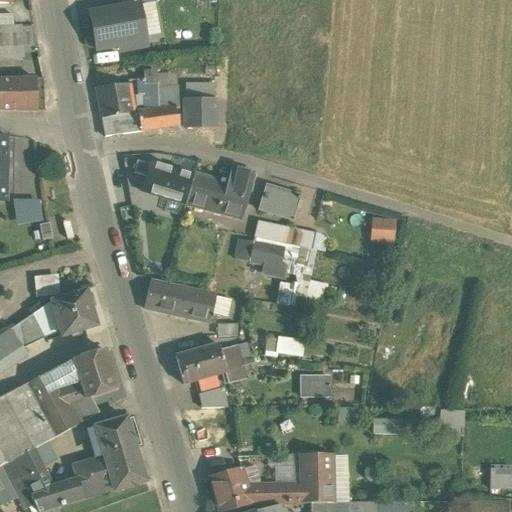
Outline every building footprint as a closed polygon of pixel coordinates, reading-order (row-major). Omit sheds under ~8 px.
[(159,3),(158,0),(122,0),(123,8),(139,6),(159,3)] [(146,48),(139,6),(123,8),(91,14),(98,56),(146,48)] [(0,28),(12,28),(12,16),(0,16),(0,28)] [(12,28),(0,28),(0,53),(22,53),(21,27),(12,28)] [(145,113),(158,111),(158,68),(144,68),(145,113)] [(35,78),(0,79),(0,110),(37,112),(35,78)] [(216,82),(189,83),(189,102),(214,101),(217,101),(216,82)] [(128,86),(96,90),(101,121),(133,115),(128,86)] [(177,89),(158,90),(158,111),(177,109),(177,89)] [(214,129),(214,101),(189,102),(185,102),(185,130),(214,129)] [(145,113),(138,115),(141,133),(179,128),(177,109),(158,111),(145,113)] [(133,115),(101,121),(105,138),(141,133),(138,115),(133,115)] [(143,194),(186,206),(194,177),(152,164),(151,167),(137,163),(134,174),(148,178),(143,194)] [(227,185),(194,177),(186,206),(237,220),(250,172),(231,167),(227,185)] [(299,197),(266,187),(259,212),(292,222),(299,197)] [(12,199),(16,226),(42,222),(39,200),(12,199)] [(394,245),(396,221),(371,219),(369,244),(394,245)] [(314,235),(258,222),(254,238),(311,251),(314,235)] [(49,225),(39,227),(41,242),(52,240),(49,225)] [(283,251),(239,242),(235,261),(263,267),(261,275),(284,279),(286,267),(280,266),(283,251)] [(36,298),(60,296),(58,275),(34,278),(36,298)] [(202,295),(149,283),(143,310),(196,319),(202,295)] [(66,298),(51,303),(60,332),(61,337),(96,327),(90,308),(94,307),(90,296),(87,297),(86,292),(66,298)] [(233,301),(202,295),(196,319),(209,321),(210,314),(231,318),(233,301)] [(51,303),(33,314),(45,339),(60,332),(51,303)] [(33,314),(10,330),(23,349),(45,339),(33,314)] [(237,326),(215,325),(215,335),(237,336),(237,326)] [(23,349),(10,330),(0,337),(0,374),(28,356),(23,349)] [(304,342),(266,337),(263,357),(287,360),(287,355),(302,357),(304,342)] [(240,362),(250,359),(246,346),(218,353),(224,375),(223,375),(226,386),(245,381),(240,362)] [(216,347),(176,358),(183,386),(223,375),(224,375),(218,353),(216,347)] [(103,351),(72,361),(79,381),(85,400),(90,398),(116,390),(103,351)] [(47,375),(0,400),(0,445),(10,463),(12,462),(33,451),(78,426),(67,406),(55,389),(47,375)] [(329,376),(298,377),(299,399),(329,399),(329,376)] [(79,381),(55,389),(67,406),(85,400),(79,381)] [(223,389),(198,395),(201,410),(228,409),(223,389)] [(85,400),(67,406),(78,426),(80,425),(80,424),(99,414),(90,398),(85,400)] [(332,411),(333,425),(357,424),(356,410),(332,411)] [(463,413),(440,412),(438,437),(462,438),(463,413)] [(125,419),(95,428),(96,433),(85,437),(88,447),(93,446),(97,460),(104,459),(114,492),(144,483),(125,419)] [(415,422),(373,421),(373,435),(415,436),(415,422)] [(10,463),(0,445),(0,468),(0,469),(10,463)] [(33,451),(12,462),(21,480),(42,469),(33,451)] [(331,456),(300,456),(300,486),(301,505),(310,505),(332,505),(331,456)] [(97,460),(73,467),(77,479),(78,479),(84,500),(114,492),(104,459),(97,460)] [(21,480),(12,462),(10,463),(0,469),(16,498),(28,493),(21,480)] [(490,487),(511,487),(511,466),(490,466),(490,487)] [(0,468),(0,505),(16,498),(0,469),(0,468)] [(42,469),(21,480),(28,493),(30,498),(53,489),(42,469)] [(240,469),(209,478),(218,511),(228,511),(251,506),(246,488),(240,469)] [(53,489),(30,498),(37,511),(44,511),(84,500),(78,479),(77,479),(53,489)] [(300,486),(246,488),(251,506),(301,505),(300,486)]
